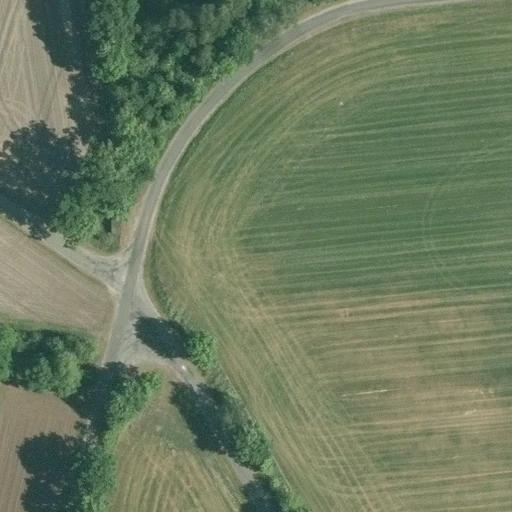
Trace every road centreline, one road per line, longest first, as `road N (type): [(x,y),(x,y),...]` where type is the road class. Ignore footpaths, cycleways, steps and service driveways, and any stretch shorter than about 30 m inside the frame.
road 1 (unclassified): [(344,0),(275,29),(185,108),(128,284)]
road 2 (track): [(76,0),(128,284)]
road 3 (unclassified): [(263,511),(128,284)]
road 4 (unclassified): [(128,284),(65,511)]
road 5 (unclassified): [(128,284),(0,192)]
